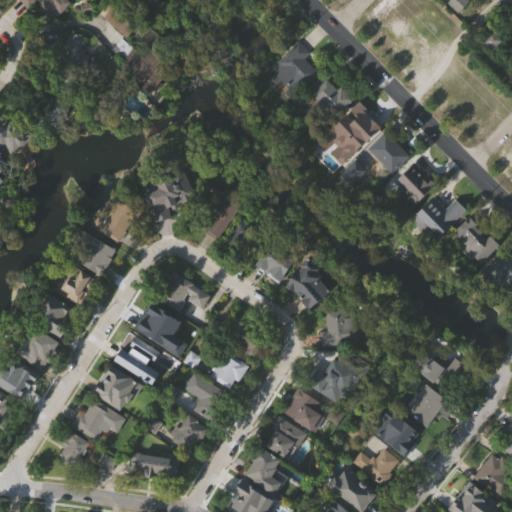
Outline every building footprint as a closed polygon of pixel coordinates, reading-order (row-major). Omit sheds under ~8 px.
[(23,13),(35,0),(0,0),(0,13),(3,16),(13,4),(23,13)] [(67,0),(71,3),(60,15),(58,13),(53,18),(38,2),(30,11),(18,0),(67,0)] [(160,0),(180,20),(198,2),(205,9),(213,0),(160,0)] [(468,0),(470,2),(458,13),(445,0),(468,0)] [(469,0),(486,18),(499,6),(493,0),(469,0)] [(136,26),(126,37),(103,18),(113,6),(136,26)] [(70,37),(42,8),(20,29),(31,41),(39,34),(56,52),(70,37)] [(150,30),(164,42),(168,38),(190,59),(170,83),(164,78),(150,94),(130,77),(134,71),(111,51),(121,39),(144,58),(151,50),(140,42),(150,30)] [(511,35),(511,76),(479,44),(492,30),(505,43),(511,35)] [(84,37),(80,51),(83,52),(83,54),(89,56),(86,66),(80,64),(76,78),(69,76),(67,84),(57,81),(60,73),(52,70),(60,47),(64,48),(69,32),(84,37)] [(319,74),(294,98),(287,91),(289,89),(274,74),(277,71),(274,68),(299,42),(309,53),(304,59),(319,74)] [(482,72),(494,84),(506,73),(494,60),(482,72)] [(91,83),(84,81),(87,68),(70,64),(63,96),(87,101),(91,83)] [(153,124),(166,111),(156,102),(162,95),(140,75),(135,81),(123,71),(118,77),(124,83),(120,87),(137,102),(134,106),(153,124)] [(290,118),(283,125),(291,133),(321,104),(308,91),(314,86),(301,74),(276,99),(280,103),(271,111),(277,117),(283,111),(290,118)] [(326,79),(337,91),(341,87),(354,100),(333,120),(324,111),(328,107),(327,105),(319,113),(311,105),(317,100),(311,94),(326,79)] [(366,119),(367,120),(370,117),(373,118),(382,127),(363,145),(341,123),(356,109),(366,119)] [(314,125),(319,130),(312,138),(329,155),(355,128),(343,117),(340,121),(328,110),(314,125)] [(23,123),(35,135),(12,157),(7,151),(4,154),(0,149),(0,127),(1,126),(6,131),(9,129),(13,133),(23,123)] [(41,155),(62,154),(61,123),(39,124),(41,155)] [(408,156),(392,172),(370,149),(386,133),(408,156)] [(0,161),(0,173),(15,189),(33,172),(12,151),(0,161)] [(366,171),(347,191),(336,180),(355,161),(366,171)] [(375,175),(396,201),(412,188),(390,162),(375,175)] [(423,179),(425,181),(428,178),(436,186),(416,206),(395,183),(411,167),(423,179)] [(156,210),(153,211),(146,187),(182,175),(188,197),(156,210)] [(0,218),(3,215),(0,211),(0,204),(11,195),(0,183),(0,218)] [(209,184),(221,193),(222,191),(241,205),(215,243),(204,235),(214,220),(199,210),(209,196),(203,192),(209,184)] [(417,234),(436,218),(415,195),(397,212),(417,234)] [(445,207),(446,209),(455,200),(467,211),(435,244),(416,226),(418,224),(413,219),(434,197),(445,207)] [(118,202),(137,213),(119,243),(98,231),(100,228),(94,224),(108,201),(114,205),(116,201),(118,202)] [(198,228),(187,202),(145,218),(159,253),(173,248),(170,239),(198,228)] [(219,272),(243,236),(211,216),(203,229),(219,239),(204,262),(219,272)] [(478,229),(487,239),(490,235),(504,248),(485,269),(474,258),(476,256),(466,247),(469,245),(455,232),(470,216),(481,226),(478,229)] [(241,221),(252,229),(254,226),(267,235),(255,253),(247,249),(251,243),(244,239),(234,254),(222,245),(241,221)] [(413,249),(436,273),(470,241),(459,230),(448,239),(437,227),(413,249)] [(103,275),(101,279),(83,267),(84,265),(75,258),(84,244),(75,237),(81,229),(114,252),(110,258),(112,259),(103,275)] [(290,234),(285,241),(296,248),(294,252),(299,256),(281,282),(266,270),(264,273),(254,266),(276,234),(279,236),(284,229),(290,234)] [(137,245),(117,233),(100,261),(121,273),(137,245)] [(463,256),(468,262),(462,267),(482,293),(501,279),(475,246),(463,256)] [(511,290),(510,292),(502,284),(494,292),(485,283),(489,279),(483,273),(506,250),(511,256),(511,290)] [(98,281),(91,294),(89,292),(79,308),(46,287),(51,279),(56,283),(68,264),(98,281)] [(328,289),(310,304),(308,302),(303,306),(294,295),(298,292),(296,289),(300,286),(292,277),(306,264),(328,289)] [(106,306),(119,279),(94,267),(81,294),(106,306)] [(174,271),(210,295),(202,308),(188,299),(191,294),(187,292),(183,299),(185,300),(178,311),(155,296),(167,276),(170,278),(174,271)] [(257,297),(280,314),(296,293),(273,275),(257,297)] [(511,319),(511,284),(510,281),(490,298),(510,321),(511,319)] [(310,341),(333,322),(317,302),(321,299),(313,290),(287,311),(310,341)] [(44,293),(65,306),(66,304),(73,309),(57,335),(28,318),(44,293)] [(83,302),(80,308),(65,300),(54,321),(82,336),(96,308),(83,302)] [(160,334),(157,338),(136,323),(152,301),(172,316),(160,334)] [(213,326),(178,303),(161,330),(180,342),(189,330),(204,340),(213,326)] [(346,309),(347,319),(353,318),(356,343),(321,347),(319,333),(327,332),(324,312),(346,309)] [(78,341),(52,324),(35,350),(61,367),(78,341)] [(43,368),(41,372),(15,355),(32,328),(58,344),(43,368)] [(138,354),(158,368),(174,345),(155,331),(138,354)] [(153,345),(137,371),(123,362),(122,363),(113,357),(121,345),(123,346),(132,332),(153,345)] [(327,341),(329,362),(322,363),(324,378),(359,376),(357,338),(327,341)] [(208,358),(219,364),(225,354),(213,348),(208,358)] [(225,350),(249,365),(238,382),(235,379),(229,388),(210,376),(213,370),(211,370),(217,360),(218,362),(225,350)] [(267,372),(237,350),(224,367),(254,389),(267,372)] [(340,354),(365,371),(348,398),(342,393),(337,401),(302,378),(311,364),(323,372),(334,356),(337,359),(340,354)] [(426,364),(427,365),(432,359),(445,369),(455,356),(460,360),(459,361),(462,364),(445,386),(423,371),(425,368),(424,367),(421,369),(413,363),(419,355),(428,361),(426,364)] [(63,374),(34,356),(17,385),(45,402),(63,374)] [(124,389),(123,391),(122,390),(114,402),(97,391),(105,379),(101,377),(110,363),(132,377),(124,389)] [(156,414),(165,396),(157,392),(163,381),(138,367),(130,382),(123,379),(116,393),(156,414)] [(211,420),(192,408),(209,381),(228,393),(211,420)] [(251,397),(227,382),(212,407),(232,419),(237,411),(241,413),(251,397)] [(452,409),(447,415),(441,410),(435,419),(433,417),(427,426),(405,410),(426,383),(455,404),(452,409)] [(322,413),(312,429),(284,413),(294,397),(292,396),(297,388),(312,397),(307,404),(322,413)] [(355,401),(335,389),(325,406),(314,399),(306,414),(336,432),(355,401)] [(447,390),(446,408),(470,409),(471,391),(447,390)] [(0,392),(8,398),(4,403),(8,405),(0,417),(0,392)] [(143,413),(112,396),(96,426),(127,443),(143,413)] [(94,398),(123,416),(123,415),(126,417),(116,432),(105,425),(95,440),(70,424),(79,410),(83,413),(94,398)] [(194,440),(212,450),(228,423),(196,403),(186,419),(201,428),(194,440)] [(207,428),(190,452),(172,440),(174,436),(170,434),(175,425),(179,428),(188,414),(207,428)] [(306,433),(298,447),(293,443),(285,456),(266,444),(274,431),(270,428),(278,415),(306,433)] [(429,457),(449,429),(428,415),(408,442),(429,457)] [(418,430),(406,445),(405,444),(402,449),(388,437),(405,416),(420,428),(418,430)] [(317,464),(326,448),(316,442),(322,432),(300,420),(285,445),(317,464)] [(0,453),(3,455),(15,430),(0,423),(0,453)] [(73,455),(98,470),(105,458),(118,465),(128,449),(96,429),(86,445),(82,442),(73,455)] [(71,430),(89,442),(85,448),(87,449),(83,456),(81,454),(80,457),(82,458),(76,467),(59,455),(64,447),(61,445),(60,441),(63,438),(66,438),(71,430)] [(423,461),(390,440),(374,464),(409,487),(417,475),(415,474),(423,461)] [(211,458),(190,445),(182,459),(179,457),(172,470),(195,484),(211,458)] [(266,484),(265,485),(245,474),(260,447),(280,459),(266,484)] [(309,464),(280,447),(273,459),(277,461),(267,476),(287,489),(295,476),(300,479),(309,464)] [(384,448),(399,460),(389,472),(392,475),(383,486),(352,461),(360,451),(370,458),(373,455),(376,458),(384,448)] [(179,459),(176,481),(127,474),(130,459),(134,459),(136,449),(151,451),(150,455),(179,459)] [(492,452),(499,458),(502,455),(504,457),(506,455),(511,459),(509,461),(511,463),(505,473),(511,479),(500,495),(491,488),(489,491),(485,487),(483,489),(472,480),(474,478),(473,477),(492,452)] [(80,496),(92,473),(69,462),(63,474),(67,476),(62,487),(80,496)] [(349,466),(363,477),(362,478),(366,482),(365,483),(367,485),(365,486),(367,486),(376,493),(360,511),(358,511),(347,503),(348,501),(326,483),(334,473),(339,477),(349,466)] [(283,491),(263,478),(245,506),(255,511),(281,511),(273,507),(283,491)] [(250,511),(251,511),(234,511),(224,505),(243,479),(262,493),(250,511)] [(386,511),(402,492),(385,479),(372,495),(365,490),(360,497),(379,511),(386,511)] [(470,481),(505,507),(501,511),(497,511),(494,510),(492,511),(484,511),(486,508),(481,504),(475,511),(473,511),(472,511),(462,511),(456,507),(460,503),(458,500),(465,491),(463,490),(470,481)] [(162,483),(162,488),(134,482),(130,502),(178,511),(183,488),(162,483)] [(476,510),(478,511),(509,511),(511,508),(511,495),(492,483),(476,510)] [(112,502),(119,490),(107,484),(101,496),(112,502)] [(367,511),(350,497),(340,508),(336,505),(329,511),(367,511)]
